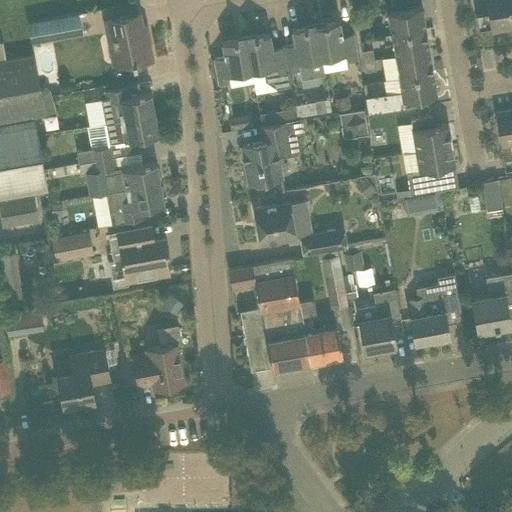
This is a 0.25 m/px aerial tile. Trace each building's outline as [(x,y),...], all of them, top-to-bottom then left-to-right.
[(478,28),(502,24),(497,0),(486,0),(488,10),(476,13),(478,28)] [(511,0),(497,0),(502,24),(511,21),(511,0)] [(392,32),(425,27),(421,4),(388,10),(392,32)] [(29,32),(91,21),(89,10),(27,21),(29,32)] [(142,25),(139,11),(105,19),(113,63),(133,59),(133,63),(137,62),(153,58),(146,24),(142,25)] [(358,26),(368,24),(366,14),(356,15),(358,26)] [(338,33),(336,20),(315,23),(321,56),(345,52),(346,59),(358,57),(354,31),(338,33)] [(321,56),(315,23),(292,28),(295,44),(283,46),(287,70),(300,68),(302,77),(324,73),(321,56)] [(396,54),(429,49),(425,27),(392,32),(396,54)] [(272,48),(269,32),(246,36),(252,69),(264,67),(266,79),(276,86),(290,84),(287,70),(283,46),(272,48)] [(218,83),(230,80),(229,73),(252,69),(246,36),(222,41),(225,55),(213,57),(218,83)] [(0,196),(0,197),(5,223),(40,216),(36,190),(48,188),(35,114),(45,113),(34,52),(7,57),(4,40),(0,40),(0,196)] [(363,60),(373,58),(372,48),(362,49),(363,60)] [(399,76),(433,70),(429,49),(396,54),(399,76)] [(365,70),(375,69),(373,58),(363,60),(365,70)] [(367,112),(404,106),(403,99),(437,93),(433,70),(399,76),(402,91),(365,96),(367,112)] [(131,95),(128,84),(104,89),(106,97),(101,97),(105,121),(121,118),(121,119),(155,112),(151,91),(131,95)] [(351,105),(349,94),(336,96),(337,107),(351,105)] [(324,97),(313,99),(315,111),(327,109),(324,97)] [(511,142),(511,107),(495,110),(503,159),(511,157),(511,151),(510,143),(511,142)] [(340,111),(342,123),(357,134),(368,133),(364,108),(340,111)] [(125,139),(145,135),(159,132),(155,112),(121,119),(125,139)] [(273,112),(261,114),(262,124),(275,121),(273,112)] [(231,128),(240,126),(238,113),(229,115),(231,128)] [(434,124),(432,114),(411,118),(416,149),(403,151),(403,152),(452,143),(448,122),(434,124)] [(249,181),(280,175),(277,156),(296,152),(300,146),(298,134),(303,133),(300,117),(275,121),(262,124),(260,124),(263,139),(242,143),(249,181)] [(78,161),(91,159),(115,154),(113,143),(76,149),(78,161)] [(419,193),(434,190),(437,189),(433,168),(455,164),(452,143),(403,152),(410,195),(419,193)] [(94,171),(118,166),(115,154),(91,159),(93,169),(94,171)] [(103,176),(105,191),(160,181),(157,161),(122,167),(123,170),(102,174),(103,176)] [(366,195),(376,187),(365,174),(355,182),(366,195)] [(486,209),(503,207),(498,178),(481,181),(486,209)] [(111,223),(122,221),(146,217),(144,206),(164,202),(160,181),(105,191),(111,223)] [(434,190),(419,193),(422,212),(437,209),(434,190)] [(52,214),(63,213),(61,200),(51,201),(52,214)] [(260,242),(295,235),(289,200),(254,206),(260,242)] [(153,237),(151,223),(108,231),(113,258),(108,259),(112,285),(127,282),(127,280),(170,272),(166,250),(169,249),(166,234),(153,237)] [(303,253),(347,245),(344,226),(300,234),(303,253)] [(55,260),(94,253),(89,229),(51,237),(55,260)] [(364,264),(361,248),(343,252),(346,267),(364,264)] [(331,306),(347,304),(337,249),(322,252),(331,306)] [(9,250),(0,251),(0,260),(11,258),(9,250)] [(256,282),(260,305),(240,309),(251,368),(271,365),(271,366),(311,359),(300,298),(294,263),(292,256),(229,268),(232,286),(256,282)] [(510,322),(506,298),(511,296),(511,270),(487,275),(490,293),(473,296),(478,328),(481,327),(480,326),(494,323),(494,325),(500,324),(499,322),(507,321),(508,322),(510,322)] [(459,295),(454,272),(437,275),(438,282),(441,298),(442,298),(459,295)] [(348,298),(356,296),(352,280),(344,282),(348,298)] [(395,343),(390,314),(399,313),(395,287),(373,291),(375,302),(358,305),(366,349),(384,345),(384,344),(394,342),(394,343),(395,343)] [(413,314),(411,315),(415,339),(433,336),(434,339),(446,336),(445,334),(449,333),(444,309),(444,306),(426,309),(423,295),(417,296),(410,297),(413,314)] [(314,329),(312,317),(319,316),(315,296),(300,298),(311,359),(342,353),(337,324),(314,329)] [(5,318),(7,329),(8,333),(24,330),(22,314),(5,317),(5,318)] [(154,386),(184,381),(177,342),(159,345),(145,348),(145,350),(133,352),(139,384),(153,381),(154,386)] [(64,403),(94,397),(91,381),(109,378),(103,348),(71,354),(74,370),(58,373),(64,403)] [(0,390),(10,389),(4,357),(0,357),(0,390)] [(231,470),(231,491),(231,504),(248,503),(248,470),(243,470),(242,449),(226,449),(226,470),(231,470)]
